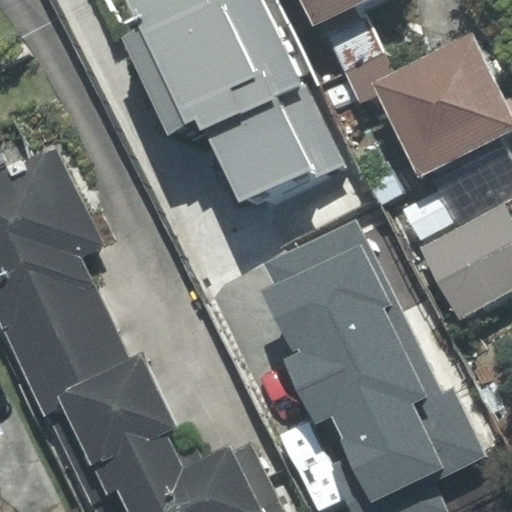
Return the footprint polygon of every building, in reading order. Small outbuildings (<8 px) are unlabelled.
[(120,0),(252,240),(381,170),(338,90),(288,0),(120,0)] [(407,0),(314,0),(334,38),(365,98),(413,74),(381,13),(407,0)] [(466,176),(487,218),(511,205),(511,81),(491,41),(392,91),(441,188),(466,176)] [(118,249),(61,138),(0,168),(0,312),(101,511),(283,511),(251,447),(206,470),(189,438),(201,432),(163,356),(147,364),(95,261),(118,249)] [(511,407),(411,197),(291,255),(400,481),(511,428),(511,407)]
